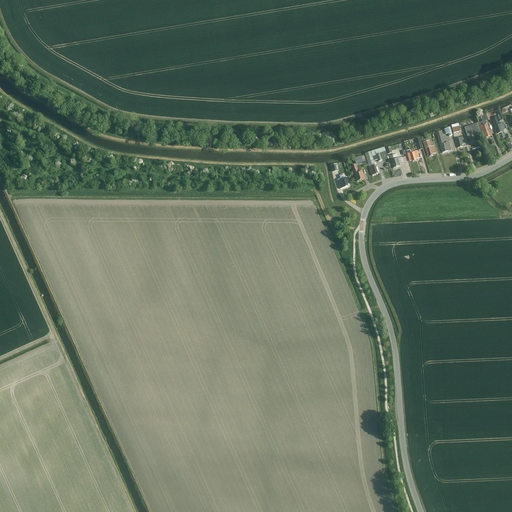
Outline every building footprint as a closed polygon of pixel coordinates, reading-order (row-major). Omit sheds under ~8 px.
[(500,109),(497,111),(499,116),(501,120),(505,118),(500,109)] [(487,124),(486,121),(487,121),(490,120),(488,114),(481,117),(482,120),(481,120),(482,122),(479,123),(484,139),(490,137),(490,135),(491,134),(488,124),(487,124)] [(496,117),(491,119),(497,134),(502,132),(501,131),(505,129),(503,122),(499,124),(498,123),(501,122),(502,122),(501,120),(499,116),(496,118),(496,117)] [(461,132),(458,124),(452,125),(454,134),(461,132)] [(471,132),(470,127),(466,128),(468,135),(467,136),(470,144),(476,142),(475,140),(477,140),(475,133),(473,134),(472,132),(471,132)] [(453,136),(451,128),(444,130),(446,135),(448,134),(449,137),(453,136)] [(449,142),(445,143),(441,132),(437,133),(439,142),(440,142),(440,144),(440,145),(442,153),(452,150),(449,142)] [(466,144),(464,137),(455,139),(458,148),(463,147),(462,145),(466,144)] [(432,147),(430,141),(429,138),(422,140),(423,143),(428,156),(429,156),(429,157),(433,156),(433,154),(436,153),(434,146),(432,147)] [(378,160),(379,162),(388,159),(385,148),(371,152),(374,161),(378,160)] [(417,151),(411,153),(410,150),(407,151),(410,161),(410,162),(412,161),(412,162),(417,161),(416,159),(420,158),(418,151),(417,151)] [(375,165),(371,153),(371,152),(365,154),(366,155),(372,176),(378,174),(378,172),(379,172),(377,165),(375,165)] [(393,155),(390,156),(391,160),(393,169),(400,167),(398,158),(394,159),(393,155)] [(354,158),(356,164),(365,162),(363,156),(354,158)] [(358,172),(356,165),(352,166),(357,182),(365,179),(362,171),(358,172)] [(349,185),(347,177),(338,180),(341,189),(348,187),(347,185),(349,185)]
